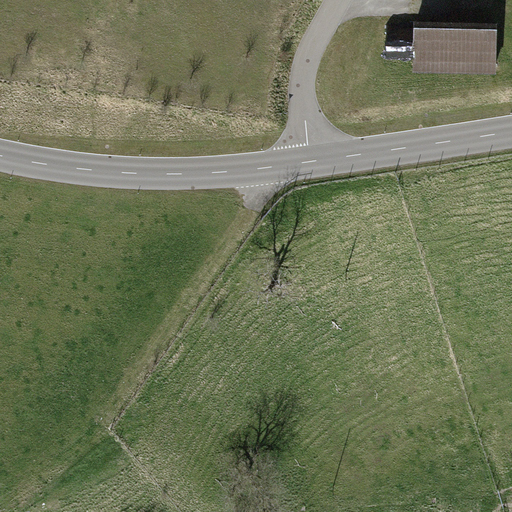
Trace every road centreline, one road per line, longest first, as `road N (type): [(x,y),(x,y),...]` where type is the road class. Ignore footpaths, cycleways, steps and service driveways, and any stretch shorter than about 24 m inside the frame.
road 1 (track): [(252,170),(250,204),(95,425),(36,484),(0,502)]
road 2 (unclassified): [(0,157),(47,169),(168,175),(311,162)]
road 3 (unclassified): [(311,162),(511,128)]
road 4 (residential): [(311,162),(302,87),(337,0)]
